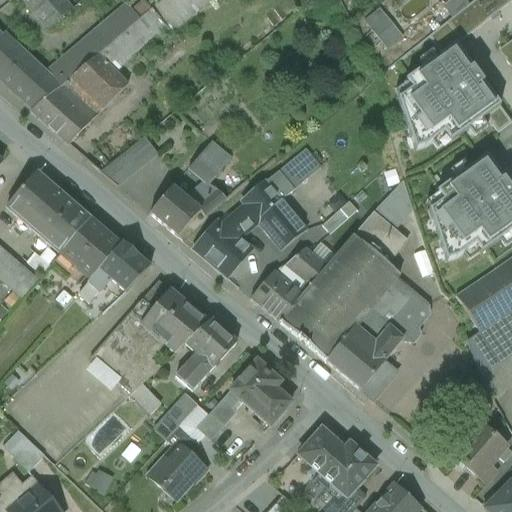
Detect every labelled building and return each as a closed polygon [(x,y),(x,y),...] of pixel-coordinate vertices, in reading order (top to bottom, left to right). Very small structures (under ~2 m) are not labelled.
[(62,0),(20,0),(47,32),(72,12),(62,0)] [(164,0),(151,11),(164,27),(164,28),(172,37),(213,0),(164,0)] [(511,1),(511,0),(480,0),(454,20),(467,36),(511,1)] [(128,9),(48,77),(61,88),(97,57),(139,22),(128,9)] [(139,22),(97,57),(115,75),(164,28),(164,27),(151,11),(139,22)] [(399,43),(378,18),(366,28),(386,53),(399,43)] [(48,77),(5,36),(2,39),(0,40),(0,84),(20,103),(32,112),(55,93),(61,88),(48,77)] [(511,69),(511,42),(499,51),(511,69)] [(499,110),(455,49),(404,85),(411,93),(399,102),(396,102),(414,155),(426,150),(443,137),(449,146),(499,110)] [(61,88),(55,93),(90,125),(127,87),(115,75),(97,57),(61,88)] [(32,112),(30,114),(67,148),(90,125),(55,93),(32,112)] [(144,140),(99,175),(116,189),(157,156),(144,140)] [(210,145),(188,171),(203,185),(205,186),(206,186),(218,172),(218,173),(228,160),(210,145)] [(457,261),(474,249),(480,257),(511,233),(511,196),(486,160),(436,196),(442,204),(430,213),(428,214),(445,265),(457,261)] [(306,183),(290,164),(277,175),(293,194),(306,183)] [(293,194),(277,175),(265,185),(281,204),(293,194)] [(88,223),(35,177),(6,210),(60,257),(88,223)] [(184,201),(171,190),(149,217),(177,240),(200,215),(203,219),(224,202),(213,191),(206,186),(205,186),(203,185),(184,201)] [(265,185),(217,224),(192,253),(227,282),(251,253),(238,242),(257,225),(257,224),(281,204),(265,185)] [(306,233),(281,204),(257,224),(257,225),(282,253),(306,233)] [(348,204),(321,228),(329,237),(356,213),(348,204)] [(372,216),(325,270),(326,271),(311,289),(279,326),(325,364),(354,329),(355,330),(395,282),(399,278),(386,267),(406,244),(372,216)] [(119,249),(88,223),(60,257),(90,283),(98,273),(119,249)] [(149,270),(121,246),(119,249),(98,273),(109,283),(124,296),(149,270)] [(36,283),(0,252),(0,281),(22,300),(36,283)] [(305,253),(286,268),(311,289),(326,271),(325,270),(305,253)] [(511,259),(455,299),(460,307),(479,335),(509,315),(511,312),(511,259)] [(286,268),(274,275),(250,302),(279,326),(311,289),(286,268)] [(90,283),(86,287),(97,296),(109,283),(98,273),(90,283)] [(395,282),(355,330),(354,329),(325,364),(372,405),(373,404),(373,403),(386,387),(380,382),(389,370),(383,365),(401,343),(411,345),(418,337),(415,332),(428,318),(427,309),(395,282)] [(157,285),(88,363),(130,398),(141,388),(160,370),(151,363),(164,347),(139,327),(168,294),(157,285)] [(97,296),(86,287),(77,298),(88,307),(97,296)] [(207,326),(182,305),(183,304),(169,292),(168,294),(139,327),(164,347),(175,356),(185,347),(207,326)] [(8,315),(0,307),(0,320),(1,322),(8,315)] [(511,318),(509,315),(479,335),(466,343),(479,379),(511,357),(511,318)] [(207,326),(185,347),(195,357),(175,379),(191,394),(235,346),(210,323),(207,326)] [(511,357),(479,379),(492,402),(511,388),(511,357)] [(280,385),(256,364),(229,394),(239,403),(269,430),(274,424),(275,424),(285,412),(290,406),(282,399),(283,397),(275,390),(280,385)] [(159,407),(141,388),(130,398),(149,417),(159,407)] [(229,394),(196,432),(209,444),(235,416),(231,412),(239,403),(229,394)] [(185,398),(164,421),(175,432),(176,431),(196,409),(185,398)] [(164,421),(154,432),(165,443),(175,432),(164,421)] [(483,428),(455,461),(458,464),(455,466),(455,469),(459,472),(462,472),(463,471),(475,481),(476,479),(478,481),(505,448),(483,428)] [(195,448),(176,431),(175,432),(165,443),(165,444),(174,452),(177,448),(187,456),(195,448)] [(320,432),(299,456),(297,458),(321,479),(344,453),(320,432)] [(44,459),(23,440),(6,454),(27,473),(44,459)] [(344,453),(321,479),(346,501),(355,491),(356,492),(365,481),(364,481),(375,469),(349,447),(344,453)] [(187,456),(177,448),(174,452),(148,480),(162,493),(167,488),(178,498),(190,485),(192,487),(205,472),(187,456)] [(97,469),(86,485),(103,496),(114,480),(97,469)] [(271,482),(282,498),(295,489),(285,473),(271,482)] [(24,497),(10,479),(0,487),(0,511),(4,511),(24,497)] [(511,511),(511,484),(485,511),(511,511)] [(24,497),(4,511),(58,511),(37,486),(24,497)] [(393,486),(369,511),(420,511),(421,511),(393,486)]
